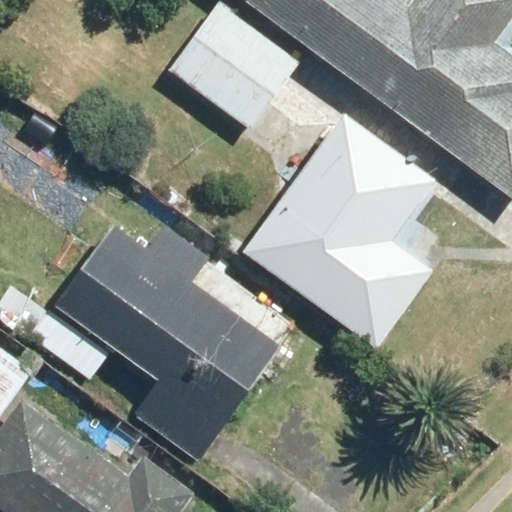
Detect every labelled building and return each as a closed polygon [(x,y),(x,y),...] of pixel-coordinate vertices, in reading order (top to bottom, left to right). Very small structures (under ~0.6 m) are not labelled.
[(511,0),(215,0),(498,201),(511,181),(511,92),(474,66),(511,12),(511,0)] [(210,9),(164,72),(244,129),(289,66),(210,9)] [(334,129),(295,190),(289,185),(234,263),(370,358),(424,280),(383,251),(425,188),(334,129)] [(274,355),(108,238),(53,316),(152,386),(124,427),(190,472),(217,432),(219,433),(274,355)] [(0,373),(0,407),(16,384),(0,373)] [(128,463),(118,476),(14,404),(0,424),(0,511),(177,511),(184,502),(128,463)]
